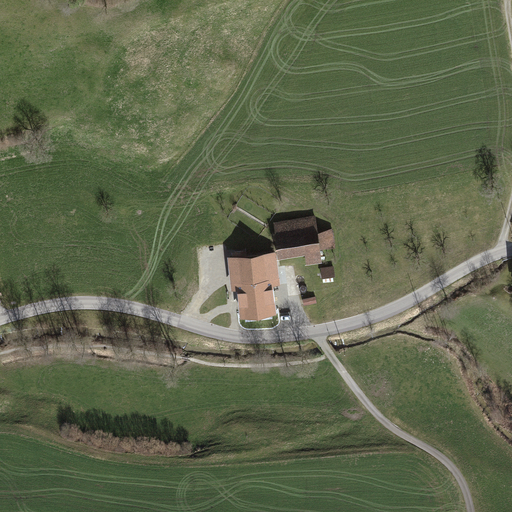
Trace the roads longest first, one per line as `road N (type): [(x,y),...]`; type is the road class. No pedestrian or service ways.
road 1 (tertiary): [(511,248),(375,316),(313,331),(215,333),(118,304),(67,304),(0,319)]
road 2 (residential): [(472,511),(444,458),(389,425),(330,355)]
